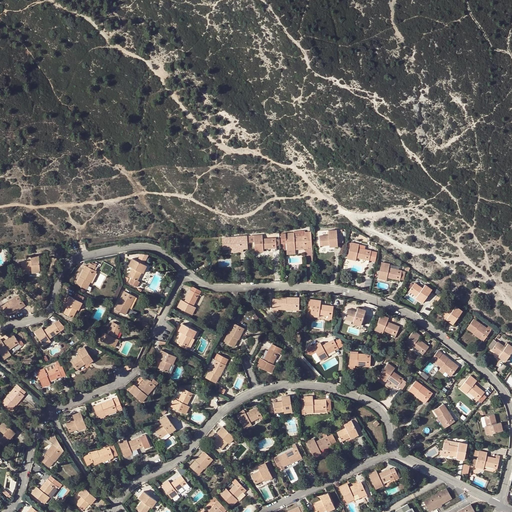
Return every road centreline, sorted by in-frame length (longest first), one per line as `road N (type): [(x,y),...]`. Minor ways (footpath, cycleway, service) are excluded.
road 1 (track): [(57,0),(113,47),(143,57),(218,144),(304,175),(337,210),(401,247),(425,248),(511,311)]
road 2 (residential): [(184,274),(220,286),(318,288),(396,308),(474,361),(504,393),(511,422)]
road 3 (residential): [(393,452),(388,424),(371,405),(316,388),(254,391),(220,411),(185,453),(133,483),(113,511)]
road 4 (residential): [(0,324),(45,315),(71,259),(102,249),(149,244),(184,274)]
road 5 (residential): [(5,511),(20,490),(35,428),(54,410),(125,377)]
road 6 (residential): [(393,452),(270,511)]
